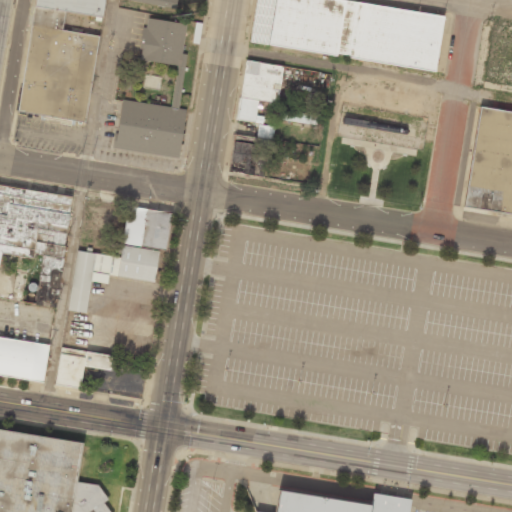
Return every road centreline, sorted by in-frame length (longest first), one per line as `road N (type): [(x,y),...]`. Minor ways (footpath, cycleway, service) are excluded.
road 1 (residential): [(0,158),(511,244)]
road 2 (primary): [(161,426),(229,0)]
road 3 (tertiary): [(161,426),(511,485)]
road 4 (residential): [(470,5),(432,231)]
road 5 (tertiary): [(0,400),(161,426)]
